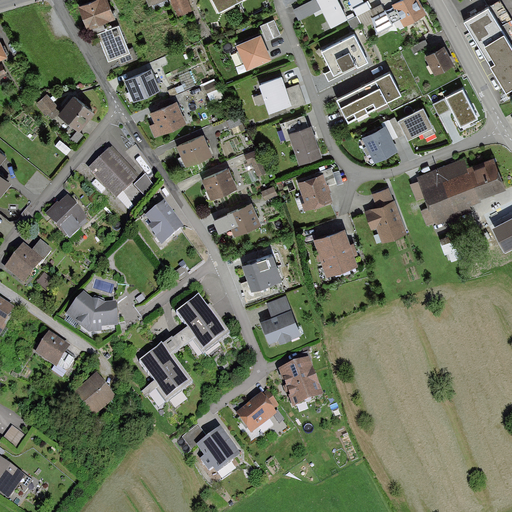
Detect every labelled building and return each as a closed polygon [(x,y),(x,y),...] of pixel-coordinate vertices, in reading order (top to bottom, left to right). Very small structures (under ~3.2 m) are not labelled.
[(109,0),(84,0),(78,3),(87,27),(91,25),(106,20),(116,16),(109,0)] [(188,0),(170,0),(174,9),(176,9),(178,15),(192,10),(188,0)] [(213,0),(219,11),(239,0),(213,0)] [(322,7),(318,0),(309,0),(293,8),(299,19),(322,7)] [(348,17),(339,0),(318,0),(322,7),(331,25),(348,17)] [(353,7),(357,15),(368,9),(372,7),(368,0),(366,0),(364,1),(353,7)] [(420,0),(396,0),(392,3),(393,5),(395,8),(388,12),(386,9),(385,9),(372,16),(373,20),(377,31),(394,23),(393,21),(400,17),(404,25),(427,12),(420,0)] [(511,19),(500,0),(498,0),(489,5),(511,43),(511,19)] [(372,7),(368,9),(371,21),(373,20),(372,16),(385,9),(381,2),(372,7)] [(511,43),(489,5),(489,4),(464,19),(506,90),(511,86),(511,43)] [(368,9),(357,15),(361,23),(363,26),(371,21),(368,9)] [(361,23),(357,15),(348,19),(352,29),(360,25),(359,24),(361,23)] [(274,19),(260,25),(267,40),(281,34),(274,19)] [(106,20),(91,25),(94,33),(98,32),(109,60),(117,56),(121,65),(138,58),(133,45),(129,47),(119,23),(109,27),(106,20)] [(272,57),(261,32),(236,43),(247,68),(272,57)] [(369,60),(355,32),(321,48),(332,69),(334,73),(356,62),(358,65),(369,60)] [(0,58),(8,54),(0,36),(0,58)] [(426,39),(411,46),(414,52),(429,45),(426,39)] [(444,43),(424,54),(434,73),(455,63),(444,43)] [(334,73),(332,69),(325,72),(329,80),(358,65),(356,62),(334,73)] [(151,67),(124,78),(134,101),(161,89),(151,67)] [(403,93),(390,69),(336,96),(349,120),(403,93)] [(182,83),(168,89),(170,96),(196,85),(190,70),(179,75),(182,83)] [(283,74),(259,81),(263,92),(266,100),(269,110),(286,105),(292,102),(287,86),(283,74)] [(216,79),(203,84),(207,92),(220,87),(216,79)] [(299,82),(287,86),(292,102),(286,105),(287,109),(306,102),(299,82)] [(464,86),(434,101),(440,115),(452,109),(460,125),(479,116),(464,86)] [(511,86),(506,90),(507,91),(501,94),(505,100),(511,96),(511,86)] [(220,87),(207,92),(211,102),(224,97),(220,87)] [(62,107),(47,92),(36,103),(47,114),(48,113),(53,119),(59,113),(58,112),(62,107)] [(95,110),(73,92),(62,107),(58,112),(59,113),(80,129),(95,110)] [(266,100),(263,92),(253,95),(256,104),(266,100)] [(178,99),(150,111),(155,122),(149,124),(155,137),(188,122),(178,99)] [(434,125),(424,106),(398,118),(399,120),(406,133),(408,138),(422,131),(432,126),(434,125)] [(288,131),(308,124),(305,113),(280,122),(286,139),(291,138),(288,131)] [(239,114),(226,120),(228,124),(230,128),(242,122),(239,114)] [(395,116),(389,119),(391,121),(398,136),(398,137),(406,133),(399,120),(398,121),(395,116)] [(398,136),(391,121),(386,124),(393,138),(398,136)] [(323,155),(311,123),(308,124),(288,131),(291,138),(300,163),(323,155)] [(393,138),(386,124),(383,125),(362,136),(375,161),(399,149),(393,138)] [(432,126),(422,131),(425,137),(435,132),(432,126)] [(84,134),(78,129),(70,139),(75,144),(84,134)] [(204,133),(176,145),(186,166),(213,154),(204,133)] [(67,154),(71,148),(60,139),(55,145),(67,154)] [(258,175),(269,171),(259,147),(244,154),(248,163),(252,161),(258,175)] [(109,149),(88,169),(117,199),(118,198),(124,192),(138,180),(109,149)] [(0,197),(13,181),(0,170),(0,164),(7,156),(0,150),(0,197)] [(466,159),(417,178),(419,182),(426,199),(429,209),(435,224),(437,227),(473,213),(471,207),(482,202),(481,200),(507,190),(494,158),(469,168),(466,159)] [(229,166),(202,178),(211,199),(238,187),(229,166)] [(316,174),(297,181),(302,193),(298,194),(304,210),(333,200),(330,191),(332,191),(329,185),(337,182),(332,166),(315,172),(316,174)] [(155,188),(145,174),(134,185),(145,197),(155,188)] [(426,199),(419,182),(411,185),(417,202),(426,199)] [(274,185),(261,190),(265,200),(278,194),(274,185)] [(376,227),(382,242),(408,233),(395,198),(393,199),(389,187),(372,193),(377,206),(365,210),(372,228),(376,227)] [(124,192),(118,198),(130,211),(134,207),(124,192)] [(88,219),(68,197),(59,205),(58,204),(45,215),(66,238),(68,237),(71,240),(83,230),(80,226),(88,219)] [(252,201),(225,213),(234,235),(262,223),(252,201)] [(185,229),(165,202),(145,216),(151,224),(148,227),(162,245),(185,229)] [(435,224),(429,209),(421,212),(427,227),(435,224)] [(511,219),(494,229),(506,253),(511,249),(511,219)] [(345,227),(313,237),(326,275),(358,265),(355,254),(358,253),(354,241),(350,242),(345,227)] [(461,230),(443,237),(448,252),(462,247),(466,245),(461,230)] [(448,252),(443,237),(439,238),(445,253),(448,252)] [(5,268),(24,284),(44,260),(45,261),(52,251),(41,242),(32,252),(24,245),(5,268)] [(462,247),(448,252),(451,261),(465,256),(462,247)] [(283,278),(273,251),(242,262),(248,279),(252,289),(269,283),(283,278)] [(185,273),(182,267),(173,273),(177,279),(185,273)] [(54,281),(44,274),(37,283),(47,291),(54,281)] [(252,289),(248,279),(241,282),(247,300),(272,291),(269,283),(252,289)] [(84,292),(65,315),(89,333),(103,332),(102,328),(119,327),(117,302),(106,304),(92,299),(84,292)] [(261,319),(269,342),(279,338),(280,342),(301,334),(286,294),(267,302),(272,315),(261,319)] [(226,333),(199,297),(176,314),(188,329),(195,339),(204,350),(226,333)] [(5,325),(15,309),(0,298),(0,336),(7,326),(5,325)] [(195,339),(188,329),(163,347),(171,357),(195,339)] [(67,352),(71,347),(49,333),(35,354),(56,368),(58,366),(62,368),(65,369),(68,369),(70,367),(76,358),(67,352)] [(163,347),(162,346),(140,363),(155,383),(142,392),(146,398),(159,388),(167,399),(189,382),(171,357),(163,347)] [(309,359),(310,362),(312,361),(308,352),(292,358),(295,364),(309,359)] [(295,364),(278,371),(293,408),(324,396),(310,362),(309,359),(295,364)] [(117,399),(97,374),(74,393),(94,418),(117,399)] [(36,380),(32,386),(40,391),(44,385),(36,380)] [(262,394),(236,413),(251,434),(275,417),(278,415),(276,412),(275,410),(280,406),(268,390),(262,395),(262,394)] [(172,400),(176,406),(188,399),(184,393),(172,400)] [(278,415),(275,417),(280,424),(285,420),(278,411),(276,412),(278,415)] [(192,450),(197,447),(208,438),(198,425),(182,437),(192,450)] [(26,436),(13,426),(3,439),(17,449),(26,436)] [(217,474),(241,456),(221,429),(208,438),(197,447),(204,457),(200,460),(209,471),(213,468),(217,474)] [(0,458),(0,493),(9,499),(20,484),(27,489),(33,481),(23,474),(22,474),(0,458)]
